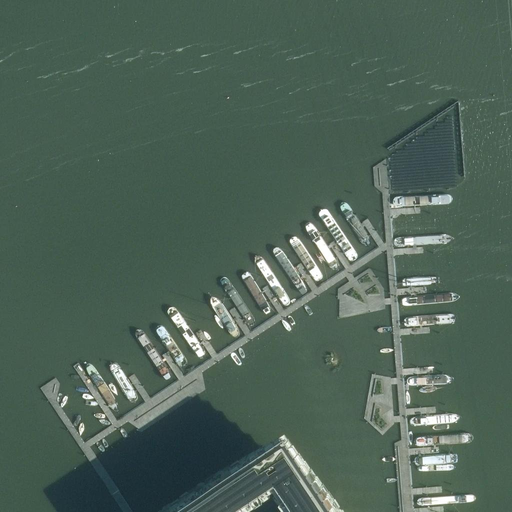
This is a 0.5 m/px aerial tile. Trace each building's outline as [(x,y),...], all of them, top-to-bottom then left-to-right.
[(350,162),(338,170),(374,222),(378,219),(385,215),(350,162)] [(452,190),(389,195),(389,200),(390,209),(454,203),(452,190)] [(344,194),(333,201),(368,254),(373,251),(380,246),(344,194)] [(328,205),(316,212),(351,265),(356,262),(363,258),(328,205)] [(454,209),(391,215),(391,220),(392,228),(455,223),(454,209)] [(311,216),(299,224),(335,276),(339,273),(346,269),(311,216)] [(294,227),(283,235),(318,288),(323,284),(330,280),(294,227)] [(456,229),(392,234),(393,240),(393,248),(457,243),(456,229)] [(278,238),(266,246),(301,299),(306,296),(313,291),(278,238)] [(261,249),(249,257),(285,310),(289,307),(296,302),(261,249)] [(457,249),(394,254),(394,260),(395,268),(458,263),(457,249)] [(245,260),(233,268),(268,321),(273,318),(280,313),(245,260)] [(459,269),(395,274),(396,280),(397,288),(460,283),(459,269)] [(228,271),(216,279),(252,332),(256,329),(263,324),(228,271)] [(211,282),(200,290),(235,343),(239,340),(247,335),(211,282)] [(460,289),(397,294),(397,300),(398,308),(461,303),(460,289)] [(195,293),(183,301),(218,354),(223,351),(230,346),(195,293)] [(178,305),(166,312),(202,365),(206,362),(213,357),(178,305)] [(462,309),(399,314),(399,320),(400,328),(463,323),(462,309)] [(161,316),(150,323),(185,376),(190,373),(197,369),(161,316)] [(145,327),(133,335),(168,387),(173,384),(180,380),(145,327)] [(464,329),(400,334),(401,340),(401,348),(465,343),(464,329)] [(128,338),(116,346),(152,399),(156,395),(163,391),(128,338)] [(111,349),(100,357),(135,410),(140,407),(147,402),(111,349)] [(465,349),(402,354),(402,360),(403,368),(466,363),(465,349)] [(95,360),(83,368),(118,421),(123,418),(130,413),(95,360)] [(467,369),(403,374),(404,379),(404,388),(468,383),(467,369)] [(468,389),(405,394),(405,399),(406,408),(469,403),(468,389)] [(470,409),(406,414),(407,419),(408,428),(471,423),(470,409)] [(234,511),(275,485),(293,511),(339,511),(282,429),(161,511),(234,511)] [(471,429),(408,434),(409,439),(409,448),(473,443),(471,429)] [(473,449),(410,454),(410,459),(411,468),(474,463),(473,449)] [(475,469),(411,474),(412,479),(412,488),(476,483),(475,469)] [(476,489),(413,494),(413,499),(414,508),(477,503),(476,489)]
